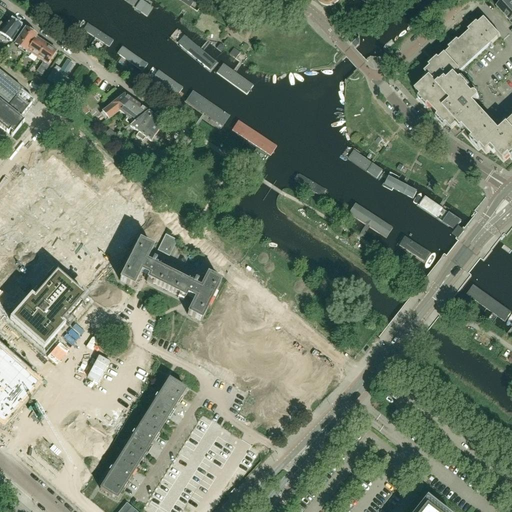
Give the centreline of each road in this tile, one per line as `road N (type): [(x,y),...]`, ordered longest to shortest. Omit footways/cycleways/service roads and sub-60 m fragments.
road 1 (residential): [(363,382),(47,121)]
road 2 (residential): [(253,175),(0,0)]
road 3 (secondary): [(363,382),(511,196)]
road 4 (residential): [(287,458),(228,419),(209,380),(136,342),(138,327)]
road 5 (residential): [(511,191),(424,130),(377,80)]
road 6 (unknown): [(111,314),(36,432)]
road 7 (residential): [(377,80),(318,17),(287,0)]
